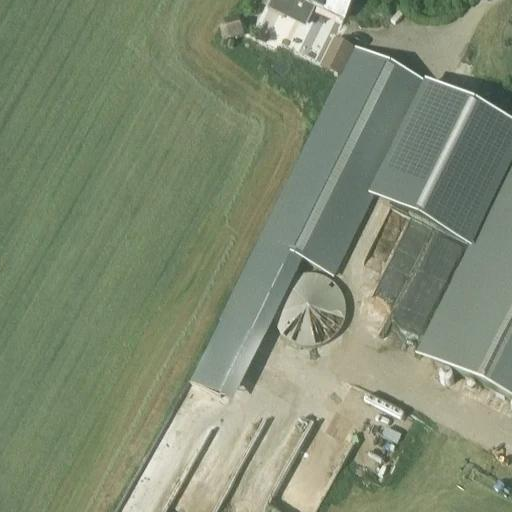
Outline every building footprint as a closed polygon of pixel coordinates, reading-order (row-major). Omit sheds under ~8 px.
[(344,23),(354,0),(273,0),(268,11),(285,19),(287,15),(308,25),(316,9),(344,23)] [(222,21),(218,28),(221,38),(228,41),(242,37),(247,31),(244,21),(236,17),(222,21)] [(323,69),(342,78),(262,242),(334,277),(374,197),(429,86),(336,41),(323,69)] [(511,172),(511,128),(429,86),(374,197),(474,248),(511,172)] [(419,359),(511,404),(511,172),(474,248),(419,359)] [(274,318),(275,322),(276,324),(277,327),(279,331),(280,334),(283,337),(285,339),(288,342),(290,343),(292,344),(296,346),(300,348),(303,348),(307,349),(310,349),(315,349),(317,349),(319,348),(322,347),(325,346),(329,344),(332,343),(335,340),(338,338),(340,335),(342,332),(343,329),(345,326),(346,323),(347,320),(347,317),(348,314),(348,312),(347,310),(347,307),(347,305),(346,302),(345,299),(343,294),(341,292),(340,290),(338,288),(337,286),(335,284),(333,283),(331,282),(328,280),(324,278),(321,277),(317,276),(314,276),(312,276),(307,276),(304,276),(301,277),(297,278),(294,279),(290,282),(287,284),(284,287),(282,290),(279,293),(277,296),(276,300),(275,304),(274,308),(274,310),(274,312),(274,315),(274,318)] [(248,511),(224,500),(252,441),(208,419),(163,511),(248,511)] [(294,475),(273,511),(305,511),(318,489),(294,475)]
